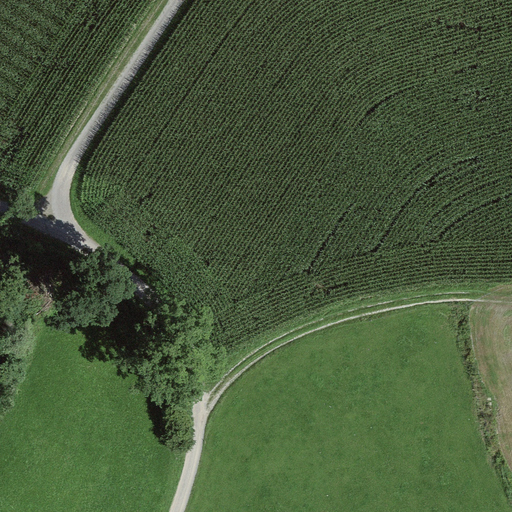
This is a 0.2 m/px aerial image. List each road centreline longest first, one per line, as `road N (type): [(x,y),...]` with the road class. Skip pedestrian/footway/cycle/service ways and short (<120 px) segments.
road 1 (track): [(0,206),(94,254),(168,314),(193,387),(193,468),(174,511)]
road 2 (track): [(193,421),(296,334),(433,297),(511,298)]
road 3 (track): [(187,0),(41,226)]
